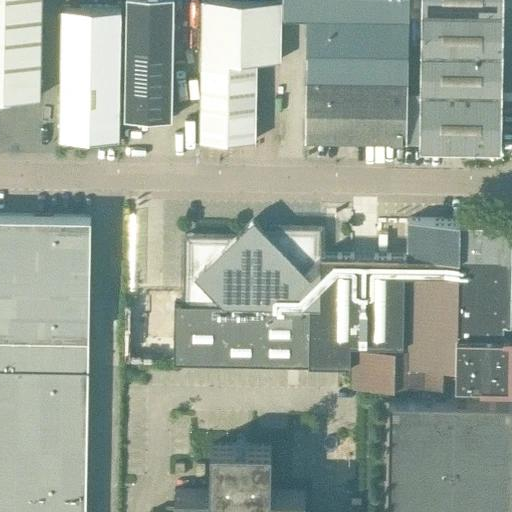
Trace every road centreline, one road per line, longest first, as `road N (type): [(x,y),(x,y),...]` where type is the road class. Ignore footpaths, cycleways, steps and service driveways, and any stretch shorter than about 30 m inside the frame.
road 1 (unclassified): [(0,181),(511,185)]
road 2 (unknown): [(145,511),(176,405),(193,396),(312,395),(332,407),(345,511)]
